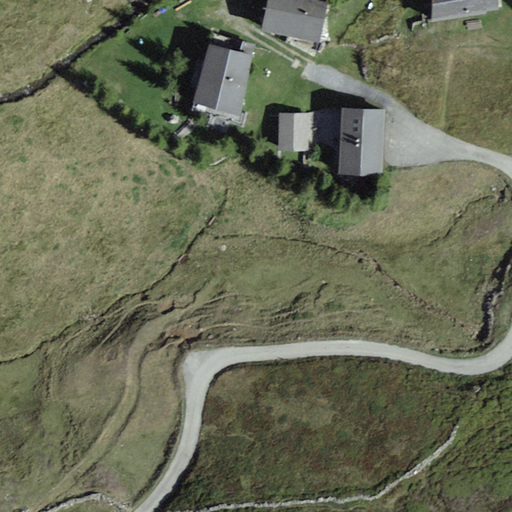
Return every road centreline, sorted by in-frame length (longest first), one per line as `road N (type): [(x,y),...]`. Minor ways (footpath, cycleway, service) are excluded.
road 1 (residential): [(511,344),(494,360),(455,362),(359,343),(210,356),(198,380),(190,444),(139,511)]
road 2 (residential): [(308,64),(511,166)]
